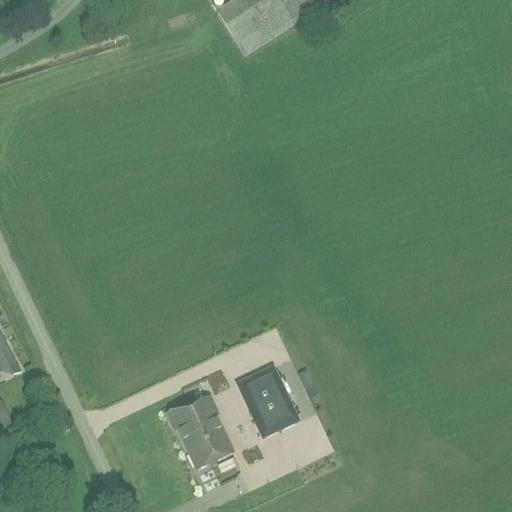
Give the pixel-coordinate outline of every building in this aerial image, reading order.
[(244,58),(292,27),(334,0),(241,0),(217,16),(244,58)] [(0,384),(20,374),(0,335),(0,384)] [(251,380),(236,386),(249,413),(262,441),(298,423),(272,369),(251,380)] [(215,414),(208,400),(189,408),(188,406),(167,416),(175,432),(177,431),(197,472),(231,456),(212,416),(215,414)] [(0,449),(19,439),(0,402),(0,449)]
